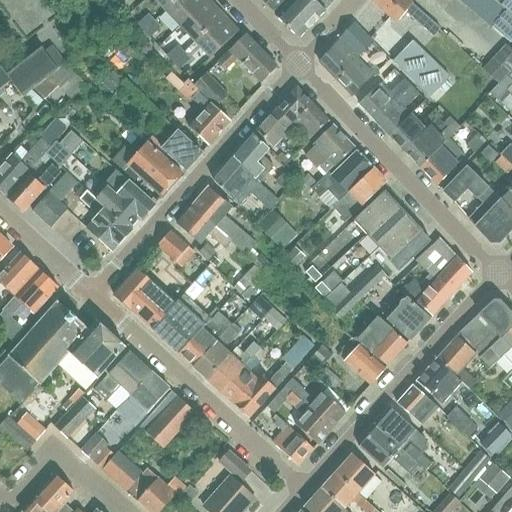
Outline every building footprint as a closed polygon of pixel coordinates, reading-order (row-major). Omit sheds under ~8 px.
[(174,0),(153,0),(163,10),(174,0)] [(174,0),(163,10),(178,26),(205,0),(174,0)] [(221,14),(207,0),(205,0),(178,26),(192,41),(221,14)] [(262,0),(277,14),(275,16),(298,38),(324,11),(333,0),(262,0)] [(438,29),(406,0),(373,0),(373,1),(397,22),(407,11),(434,35),(438,29)] [(483,0),(468,0),(464,4),(473,12),(483,0)] [(482,20),(497,4),(492,0),(483,0),(473,12),(482,20)] [(506,11),(491,28),(509,43),(511,39),(511,0),(506,0),(501,7),(506,11)] [(497,4),(482,20),(491,28),(506,11),(501,7),(497,4)] [(138,24),(144,31),(156,20),(149,13),(138,24)] [(221,14),(192,41),(208,57),(236,30),(221,14)] [(162,27),(156,20),(144,31),(150,38),(162,27)] [(320,63),(336,79),(358,58),(371,44),(353,27),(320,63)] [(276,67),(245,34),(216,62),(223,69),(235,57),(260,82),(276,67)] [(450,77),(412,41),(393,60),(432,97),(450,77)] [(358,58),(336,79),(353,96),(374,75),(358,60),(372,45),(371,44),(358,58)] [(499,53),(511,64),(511,49),(507,44),(499,53)] [(167,56),(173,62),(184,52),(178,45),(167,56)] [(21,98),(34,88),(64,64),(50,47),(42,53),(40,50),(6,77),(5,78),(9,83),(21,98)] [(191,59),(184,52),(173,62),(180,69),(191,59)] [(511,70),(511,64),(499,53),(491,61),(507,76),(511,70)] [(507,76),(491,61),(483,69),(499,84),(490,93),(498,100),(507,91),(511,85),(511,80),(507,76)] [(86,86),(64,64),(34,88),(46,99),(58,86),(73,99),(86,86)] [(0,89),(9,83),(5,78),(6,77),(0,69),(0,89)] [(101,84),(112,94),(123,82),(112,72),(101,84)] [(205,72),(193,83),(200,90),(216,107),(227,96),(205,72)] [(382,84),(361,104),(376,120),(397,100),(412,85),(405,78),(390,93),(382,84)] [(412,85),(397,100),(376,120),(390,136),(427,101),(426,99),(411,114),(405,108),(419,94),(412,85)] [(300,118),(312,104),(297,88),(277,110),(291,124),(293,127),(300,118)] [(204,111),(189,129),(208,146),(230,122),(215,109),(216,107),(200,90),(191,100),(204,111)] [(511,95),(507,91),(498,100),(510,110),(511,107),(511,95)] [(43,101),(32,92),(25,100),(36,109),(43,101)] [(441,115),(427,101),(390,136),(406,152),(431,127),(430,126),(441,115)] [(328,121),(312,104),(300,118),(293,127),(295,129),(293,131),(296,134),(298,132),(307,141),(328,121)] [(277,110),(257,131),(272,144),(279,136),(286,129),(291,124),(277,110)] [(440,136),(431,127),(406,152),(421,168),(450,139),(449,138),(460,127),(451,117),(444,123),(448,128),(440,136)] [(325,176),(330,171),(354,148),(333,126),(313,145),(315,147),(305,156),(325,176)] [(286,129),(279,136),(287,144),(294,137),(286,129)] [(73,133),(62,145),(61,146),(72,156),(84,143),(73,133)] [(201,155),(177,133),(161,150),(185,172),(201,155)] [(254,135),(234,158),(261,182),(274,166),(264,157),(270,149),(254,135)] [(487,143),(479,136),(469,147),(476,154),(487,143)] [(40,158),(45,153),(56,140),(53,137),(42,138),(29,152),(30,153),(21,163),(13,155),(0,168),(0,191),(5,196),(27,172),(40,158)] [(450,139),(421,168),(438,186),(459,165),(457,164),(466,155),(450,139)] [(61,167),(72,156),(61,146),(62,145),(56,140),(45,153),(51,158),(61,167)] [(125,148),(111,162),(122,173),(127,168),(160,199),(182,175),(148,144),(145,147),(141,146),(137,151),(138,154),(135,157),(125,148)] [(489,145),(482,154),(492,163),(500,154),(489,145)] [(511,147),(511,146),(502,156),(511,165),(511,147)] [(330,188),(341,200),(373,168),(357,151),(333,174),(330,171),(325,176),(317,183),(313,188),(321,196),(330,188)] [(45,153),(40,158),(46,164),(51,158),(45,153)] [(507,174),(511,169),(511,165),(502,156),(495,163),(507,174)] [(241,204),(247,197),(250,193),(270,211),(279,200),(260,183),(261,182),(234,158),(214,181),(241,204)] [(36,181),(27,172),(5,196),(21,211),(43,187),(46,190),(61,173),(51,164),(36,181)] [(386,182),(373,168),(341,200),(335,206),(347,219),(386,182)] [(468,168),(444,192),(454,202),(468,189),(483,204),(468,220),(491,244),(501,244),(511,231),(511,210),(502,201),(495,195),(477,178),(478,177),(468,168)] [(120,192),(145,215),(153,206),(116,171),(103,185),(107,189),(115,197),(120,192)] [(66,173),(49,192),(61,202),(78,183),(66,173)] [(276,183),(285,191),(295,181),(286,173),(276,183)] [(309,174),(301,181),(301,182),(309,191),(313,188),(317,183),(309,174)] [(304,196),(309,191),(301,182),(301,181),(299,178),(292,184),(304,196)] [(208,188),(193,206),(227,236),(231,240),(242,253),(242,252),(247,256),(256,245),(224,218),(232,209),(208,188)] [(107,189),(96,201),(129,231),(141,218),(142,218),(145,215),(120,192),(115,197),(107,189)] [(511,190),(502,201),(511,210),(511,190)] [(366,234),(396,205),(383,191),(353,220),(366,234)] [(31,210),(40,219),(57,201),(47,192),(31,210)] [(130,232),(129,231),(96,201),(87,192),(80,200),(95,213),(97,210),(100,213),(86,229),(111,252),(130,232)] [(57,201),(40,219),(49,227),(66,209),(57,201)] [(366,234),(378,247),(408,218),(396,205),(366,234)] [(223,249),(231,240),(227,236),(193,206),(177,224),(200,244),(208,235),(223,249)] [(317,232),(337,215),(330,207),(310,224),(317,232)] [(273,211),(258,226),(267,236),(283,220),(273,211)] [(408,218),(378,247),(391,261),(390,262),(399,272),(422,249),(414,241),(422,233),(408,218)] [(283,220),(267,236),(283,251),(298,236),(283,220)] [(195,252),(172,231),(159,246),(182,267),(195,252)] [(0,237),(0,260),(12,248),(0,237)] [(427,272),(449,248),(441,239),(417,263),(427,272)] [(217,254),(208,245),(200,253),(209,262),(217,254)] [(307,258),(296,247),(285,258),(295,269),(307,258)] [(449,248),(427,272),(437,281),(437,280),(458,257),(449,248)] [(14,296),(38,270),(20,253),(5,269),(1,266),(0,266),(0,283),(14,296)] [(272,267),(260,256),(253,263),(264,275),(272,267)] [(220,263),(215,257),(210,262),(215,267),(220,263)] [(437,280),(453,294),(472,273),(458,257),(437,280)] [(307,272),(316,282),(323,276),(314,265),(307,272)] [(235,287),(244,297),(252,289),(250,288),(264,275),(255,266),(235,287)] [(355,288),(363,298),(386,275),(377,266),(355,288)] [(56,286),(38,270),(14,296),(2,310),(4,311),(0,315),(0,328),(1,329),(11,318),(10,317),(22,303),(32,313),(56,286)] [(160,291),(137,270),(114,296),(137,317),(160,291)] [(221,300),(233,287),(220,276),(209,290),(221,300)] [(453,294),(437,280),(437,281),(418,302),(434,316),(453,294)] [(325,299),(332,293),(322,282),(315,289),(325,299)] [(326,299),(335,307),(351,292),(342,283),(326,299)] [(355,288),(351,292),(335,307),(332,310),(341,320),(363,298),(355,288)] [(252,289),(244,297),(249,302),(257,295),(252,289)] [(175,304),(160,291),(137,317),(152,330),(175,304)] [(152,330),(180,355),(212,319),(184,294),(175,304),(152,330)] [(262,321),(264,318),(273,309),(260,297),(249,309),(262,321)] [(387,321),(411,341),(431,318),(408,298),(387,321)] [(87,329),(86,328),(77,320),(77,318),(68,311),(57,301),(0,364),(0,387),(20,405),(68,352),(67,351),(87,329)] [(502,338),(481,359),(492,370),(506,357),(511,363),(511,313),(501,302),(496,301),(462,335),(478,349),(495,331),(502,338)] [(274,308),(273,309),(264,318),(277,331),(287,320),(274,308)] [(218,313),(212,319),(180,355),(194,368),(217,343),(231,328),(230,327),(232,325),(218,313)] [(373,353),(370,356),(385,370),(409,344),(378,318),(358,340),(373,353)] [(67,351),(68,352),(96,378),(124,347),(94,320),(86,328),(87,329),(67,351)] [(194,368),(208,380),(231,355),(222,347),(226,343),(228,345),(238,334),(231,328),(217,343),(194,368)] [(304,336),(283,359),(294,369),(315,346),(304,336)] [(458,338),(439,360),(470,388),(478,381),(466,369),(477,356),(458,338)] [(370,356),(353,340),(351,339),(342,349),(350,356),(345,361),(372,385),(385,370),(370,356)] [(208,380),(221,393),(261,348),(254,342),(244,353),(238,347),(231,355),(208,380)] [(323,345),(303,367),(314,376),(333,355),(323,345)] [(262,349),(261,348),(221,393),(236,406),(262,376),(261,375),(258,379),(251,373),(261,361),(255,356),(262,349)] [(130,394),(150,371),(125,349),(105,371),(107,373),(93,388),(106,400),(120,385),(130,394)] [(470,389),(470,388),(439,360),(418,383),(435,398),(442,404),(462,382),(470,389)] [(262,376),(236,406),(250,419),(291,372),(284,366),(270,383),(262,376)] [(169,389),(150,371),(130,394),(139,403),(134,408),(133,407),(125,416),(136,425),(169,389)] [(302,401),(309,408),(332,429),(346,413),(323,392),(315,401),(304,390),(305,389),(294,379),(286,387),(302,401)] [(296,408),(302,401),(286,387),(280,393),(296,408)] [(443,415),(413,388),(398,404),(420,424),(422,423),(430,430),(443,415)] [(84,394),(78,389),(68,399),(69,400),(62,407),(68,412),(84,394)] [(177,396),(156,419),(151,415),(140,427),(163,448),(195,413),(177,396)] [(83,399),(56,426),(68,438),(95,410),(83,399)] [(303,415),(295,423),(318,444),(332,429),(309,408),(302,401),(296,408),(303,415)] [(473,423),(457,406),(446,416),(462,433),(473,423)] [(510,426),(511,423),(511,411),(507,407),(499,416),(510,426)] [(377,427),(420,465),(427,471),(433,464),(422,455),(427,450),(426,440),(393,410),(377,427)] [(25,414),(16,425),(35,441),(44,431),(25,414)] [(35,441),(16,425),(7,416),(0,423),(0,428),(26,451),(35,441)] [(273,442),(298,466),(313,450),(279,419),(274,424),(282,431),(273,442)] [(500,425),(481,445),(492,456),(511,437),(500,425)] [(411,475),(420,465),(377,427),(360,446),(384,469),(393,459),(411,475)] [(92,461),(106,446),(107,444),(95,433),(79,450),(92,461)] [(120,436),(112,446),(118,451),(126,441),(120,436)] [(115,454),(106,446),(92,461),(102,469),(115,454)] [(118,451),(115,454),(102,469),(110,477),(126,459),(118,451)] [(251,472),(228,451),(219,462),(233,474),(204,507),(209,511),(242,511),(244,510),(246,511),(256,500),(238,484),(241,481),(243,482),(251,472)] [(465,470),(475,479),(491,460),(481,451),(465,470)] [(352,455),(335,474),(375,511),(377,509),(358,493),(374,475),(352,455)] [(126,459),(110,477),(118,484),(134,466),(126,459)] [(498,494),(510,480),(493,464),(481,478),(498,494)] [(143,474),(134,466),(118,484),(149,511),(161,511),(176,495),(179,498),(185,490),(174,480),(169,487),(148,468),(143,474)] [(459,498),(475,479),(465,470),(448,489),(459,498)] [(56,511),(74,493),(54,474),(21,511),(19,511),(35,511),(39,507),(44,511),(56,511)] [(335,474),(322,488),(344,508),(351,501),(364,511),(373,511),(375,511),(335,474)] [(344,508),(322,488),(305,508),(309,511),(345,511),(343,510),(344,508)] [(511,511),(511,488),(491,511),(511,511)] [(450,493),(433,511),(452,511),(461,502),(450,493)]
